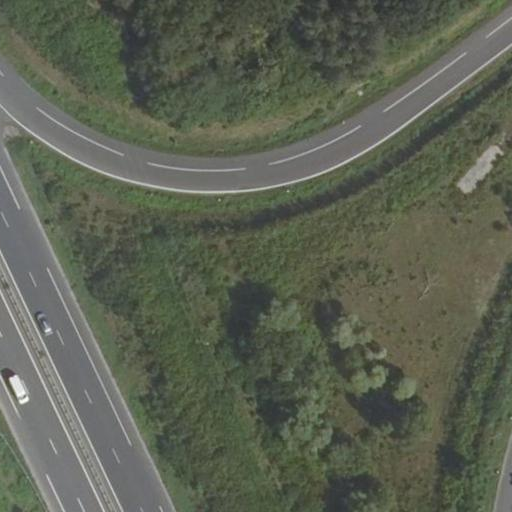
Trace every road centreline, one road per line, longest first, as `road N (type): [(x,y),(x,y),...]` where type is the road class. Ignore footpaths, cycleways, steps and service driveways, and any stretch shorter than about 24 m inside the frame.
road 1 (motorway): [(511,27),(350,142),(316,161),(246,177),(123,166),(37,119),(0,84)]
road 2 (motorway): [(143,511),(0,207)]
road 3 (motorway): [(0,339),(81,511)]
